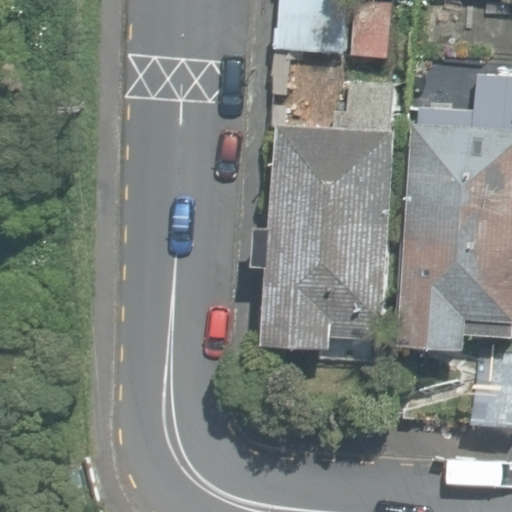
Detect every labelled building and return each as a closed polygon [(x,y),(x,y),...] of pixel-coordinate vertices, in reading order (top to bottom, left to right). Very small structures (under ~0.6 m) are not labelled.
[(285,0),(282,43),(353,49),(357,0),(285,0)] [(402,60),(404,0),(363,0),(362,59),(402,60)] [(434,0),(433,9),(468,12),(469,0),(434,0)] [(409,341),(473,345),(473,330),(511,331),(511,75),(482,73),(480,109),(427,107),(426,121),(421,120),(409,341)] [(263,346),(329,351),(330,338),(378,341),(393,134),(387,133),(391,87),(348,84),(346,116),(332,115),(331,133),(279,129),(271,231),(258,230),(255,267),(269,268),(263,346)] [(477,421),(511,422),(511,348),(480,347),(477,421)] [(64,472),(72,499),(90,494),(82,466),(64,472)]
